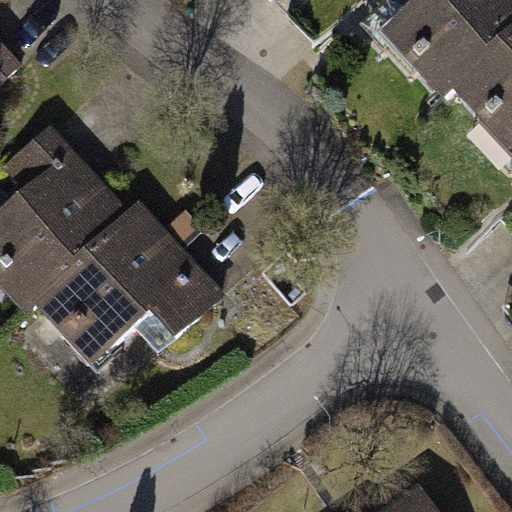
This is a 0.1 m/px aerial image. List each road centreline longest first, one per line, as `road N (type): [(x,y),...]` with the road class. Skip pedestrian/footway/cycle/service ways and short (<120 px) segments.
road 1 (residential): [(411,310),(351,197),(277,108),(129,0)]
road 2 (residential): [(134,501),(411,310)]
road 3 (residential): [(511,427),(411,310)]
